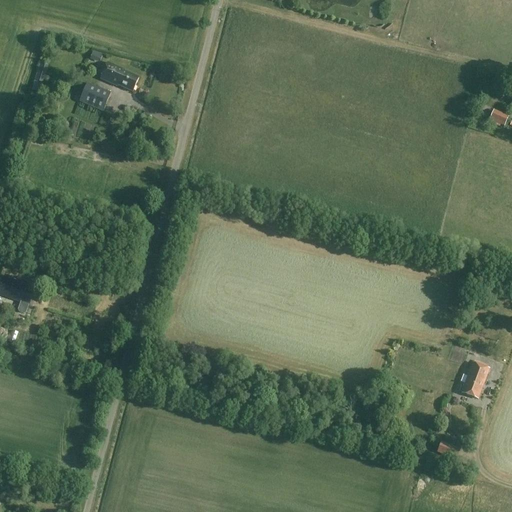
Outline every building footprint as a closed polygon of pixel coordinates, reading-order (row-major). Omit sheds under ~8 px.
[(132,92),(138,79),(123,72),(124,70),(106,62),(99,79),(117,87),(117,85),(132,92)] [(40,83),(46,66),(39,64),(33,81),(40,83)] [(104,113),(111,94),(86,84),(79,103),(104,113)] [(505,127),(509,117),(494,111),(489,121),(505,127)] [(27,305),(32,290),(20,285),(19,283),(2,277),(0,281),(0,297),(12,302),(14,300),(19,302),(17,310),(17,312),(22,313),(24,312),(27,305)] [(461,383),(465,385),(461,397),(477,403),(490,369),(474,363),(468,378),(464,376),(461,383)] [(457,461),(460,450),(441,443),(437,453),(457,461)]
